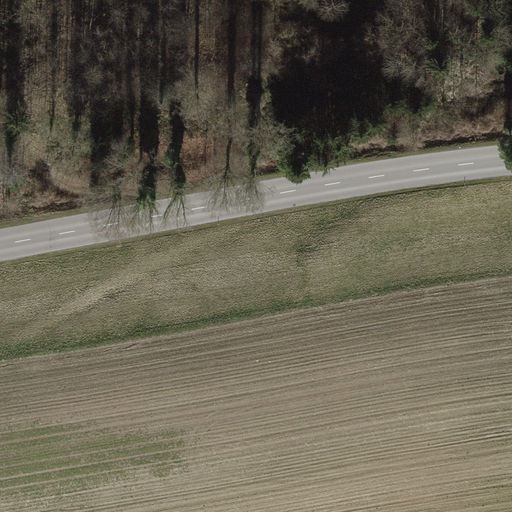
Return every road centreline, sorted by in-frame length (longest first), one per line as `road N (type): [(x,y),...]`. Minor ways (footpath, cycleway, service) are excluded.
road 1 (tertiary): [(0,247),(279,193),(511,161)]
road 2 (track): [(143,219),(32,161),(0,153)]
